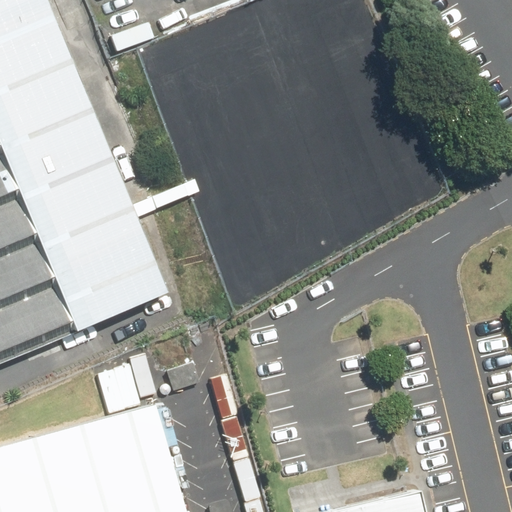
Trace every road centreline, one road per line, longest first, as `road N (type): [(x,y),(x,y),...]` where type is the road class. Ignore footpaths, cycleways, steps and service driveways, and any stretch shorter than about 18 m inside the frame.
road 1 (unknown): [(0,389),(198,307)]
road 2 (unknown): [(253,0),(322,152)]
road 3 (unknown): [(215,511),(179,383)]
